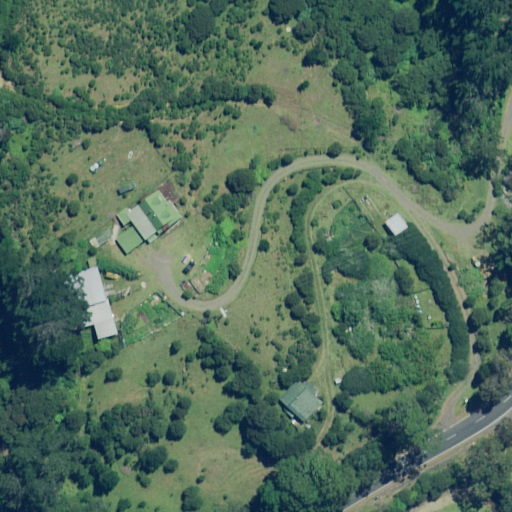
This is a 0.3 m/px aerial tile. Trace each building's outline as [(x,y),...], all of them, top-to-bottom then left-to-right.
[(168,204),(159,191),(129,212),(127,209),(117,215),(125,226),(132,221),(135,226),(117,238),(127,254),(182,216),(172,201),(168,204)] [(409,228),(399,214),(387,223),(397,236),(409,228)] [(114,238),(108,230),(89,242),(94,251),(114,238)] [(98,267),(83,272),(84,277),(80,279),(89,309),(109,304),(98,267)] [(89,309),(77,313),(82,330),(94,326),(99,341),(118,335),(109,304),(89,309)] [(323,404),(300,381),(278,402),(302,425),(323,404)]
